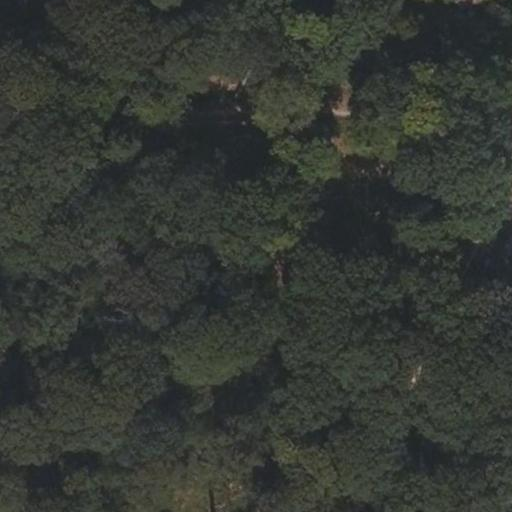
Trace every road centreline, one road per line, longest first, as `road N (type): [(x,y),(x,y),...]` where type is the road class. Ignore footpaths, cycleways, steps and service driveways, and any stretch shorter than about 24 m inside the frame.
road 1 (track): [(0,135),(511,138)]
road 2 (track): [(380,511),(511,233)]
road 3 (track): [(511,105),(374,0)]
